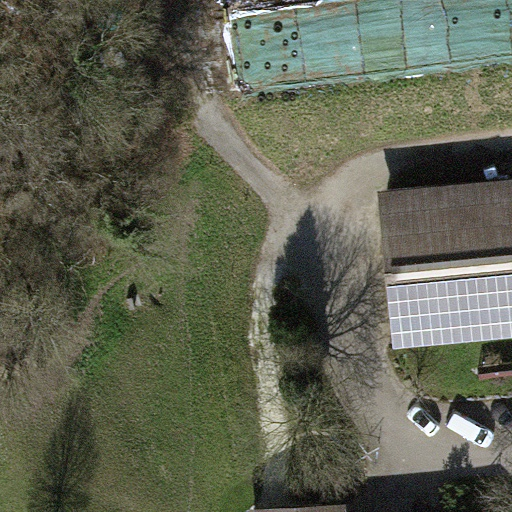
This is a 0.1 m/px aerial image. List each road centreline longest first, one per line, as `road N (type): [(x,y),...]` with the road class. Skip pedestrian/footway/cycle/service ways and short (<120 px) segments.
road 1 (unknown): [(511,442),(424,449),(387,422),(344,172)]
road 2 (track): [(129,0),(183,97),(343,276)]
